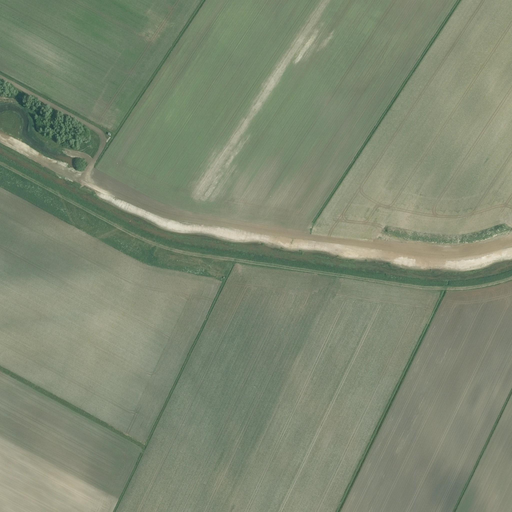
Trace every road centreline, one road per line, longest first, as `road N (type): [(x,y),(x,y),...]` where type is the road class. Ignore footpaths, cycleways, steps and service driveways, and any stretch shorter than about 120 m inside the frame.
road 1 (track): [(0,159),(139,235),(186,251),(422,285),(511,276)]
road 2 (track): [(511,252),(491,262),(417,264),(223,235),(153,218),(82,181)]
road 3 (track): [(82,181),(101,134),(0,75)]
